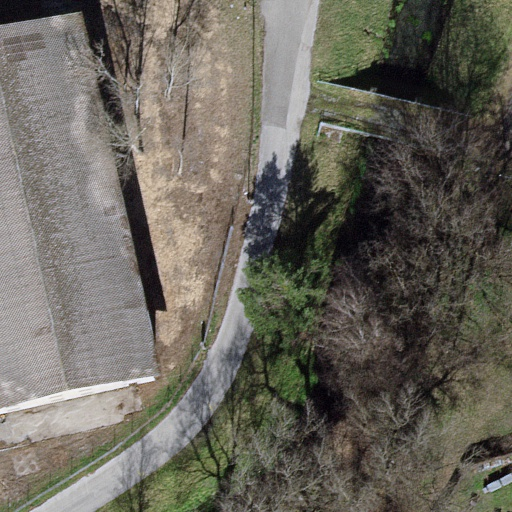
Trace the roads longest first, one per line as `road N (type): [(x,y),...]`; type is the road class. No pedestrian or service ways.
road 1 (unclassified): [(57,511),(157,451),(211,400),(239,339),(280,93),(281,0)]
road 2 (track): [(511,141),(478,247),(467,323),(473,430),(504,511)]
road 3 (track): [(280,93),(511,141)]
